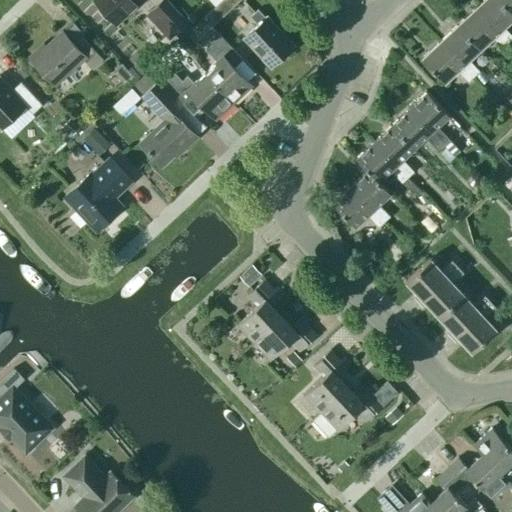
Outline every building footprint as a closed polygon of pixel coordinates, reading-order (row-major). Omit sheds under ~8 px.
[(138,6),(144,0),(95,0),(115,22),(136,3),(138,6)] [(166,0),(162,0),(152,9),(146,15),(168,38),(174,33),(179,39),(192,28),(187,22),(166,0)] [(212,25),(238,0),(221,0),(204,16),(212,25)] [(511,35),(503,26),(511,17),(511,11),(501,0),(482,0),(475,7),(509,43),(511,39),(511,35)] [(511,0),(501,0),(511,11),(511,0)] [(503,48),(509,43),(475,7),(458,24),(480,48),(492,36),(503,48)] [(271,65),(293,45),(267,17),(266,17),(258,8),(250,15),(258,24),(245,37),(271,65)] [(440,40),(473,76),(474,76),(483,86),(488,80),(468,58),(480,48),(458,24),(440,40)] [(92,69),(103,59),(82,36),(74,43),(62,30),(45,46),(43,44),(29,56),(55,84),(82,58),(92,69)] [(216,60),(205,71),(233,101),(250,84),(234,67),(243,59),(218,32),(209,40),(212,44),(206,49),(210,53),(216,60)] [(468,81),(473,76),(440,40),(422,57),(444,81),(456,69),(468,81)] [(152,47),(142,56),(135,63),(133,65),(142,74),(160,56),(152,47)] [(130,76),(121,66),(114,73),(123,82),(130,76)] [(192,110),(157,73),(152,67),(134,83),(143,93),(140,96),(163,120),(140,142),(161,164),(183,144),(185,146),(197,135),(182,120),(192,110)] [(233,101),(205,71),(194,82),(187,75),(182,80),(171,68),(162,77),(190,108),(199,100),(216,117),(233,101)] [(32,112),(41,104),(22,83),(13,91),(0,77),(0,127),(0,128),(25,105),(32,112)] [(141,98),(132,89),(126,94),(135,103),(141,98)] [(409,107),(442,143),(448,138),(437,126),(449,114),(427,91),(409,107)] [(409,107),(391,124),(414,148),(426,137),(437,148),(442,143),(409,107)] [(73,133),(76,136),(82,130),(70,117),(63,125),(72,134),(73,133)] [(92,121),(83,130),(82,130),(76,136),(66,145),(80,159),(87,153),(79,145),(84,139),(99,155),(110,143),(95,128),(97,126),(92,121)] [(391,124),(374,140),(408,176),(413,171),(402,159),(414,148),(391,124)] [(356,157),(367,169),(379,181),(379,180),(391,170),(402,181),(408,176),(374,140),(356,157)] [(114,196),(131,180),(109,157),(92,173),(91,171),(64,196),(96,230),(122,205),(114,196)] [(367,169),(350,185),(384,221),(390,215),(378,204),(391,192),(379,180),(379,181),(367,169)] [(408,177),(402,183),(403,184),(404,185),(413,195),(419,189),(417,186),(414,183),(408,177)] [(378,226),(384,221),(350,185),(332,202),(355,226),(367,214),(378,226)] [(438,314),(463,293),(452,281),(463,271),(452,259),(441,269),(430,257),(406,280),(419,293),(415,297),(423,305),(427,302),(438,314)] [(261,274),(252,263),(239,275),(249,285),(261,274)] [(254,341),(281,315),(272,304),(284,293),(277,286),(274,289),(264,279),(247,295),(257,305),(237,324),(254,341)] [(474,304),(463,293),(438,314),(452,328),(448,332),(451,336),(456,340),(459,337),(472,350),(496,328),(485,316),(496,306),(485,294),(474,304)] [(511,321),(511,304),(497,312),(503,326),(511,321)] [(291,325),(281,315),(254,341),(270,359),(290,340),(299,351),(316,335),(307,324),(311,321),(304,314),(291,325)] [(303,394),(320,412),(348,385),(338,375),(350,363),(344,356),(340,360),(330,349),(313,365),(323,376),(303,394)] [(286,357),(288,359),(295,367),(301,361),(292,351),(286,357)] [(0,396),(1,397),(0,398),(0,423),(25,450),(50,426),(13,388),(24,378),(14,367),(0,379),(0,396)] [(320,412),(312,419),(328,435),(335,429),(336,430),(357,411),(366,421),(382,405),(373,395),(377,391),(370,384),(357,396),(348,385),(320,412)] [(402,413),(395,405),(392,408),(387,413),(384,416),(391,423),(402,413)] [(473,444),(482,453),(508,481),(511,484),(511,483),(511,470),(507,465),(511,460),(511,448),(492,427),(473,444)] [(447,467),(473,495),(482,487),(491,497),(508,481),(482,453),(467,466),(458,456),(447,467)] [(84,454),(63,474),(78,491),(80,489),(86,495),(75,505),(81,511),(112,511),(132,493),(111,471),(106,477),(84,454)] [(485,508),(473,495),(447,467),(436,477),(445,487),(431,501),(440,511),(485,511),(483,509),(485,508)] [(440,511),(431,501),(422,492),(409,503),(394,486),(379,499),(390,511),(440,511)]
